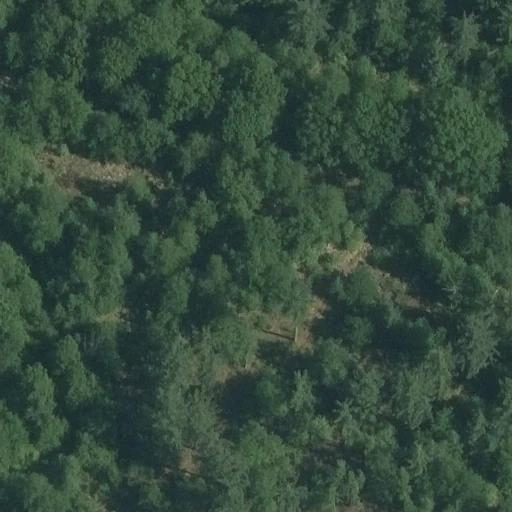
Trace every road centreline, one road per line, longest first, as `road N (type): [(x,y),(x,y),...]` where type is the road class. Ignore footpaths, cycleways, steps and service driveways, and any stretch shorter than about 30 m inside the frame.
road 1 (track): [(511,203),(163,123),(0,68)]
road 2 (track): [(0,377),(258,219),(333,162)]
